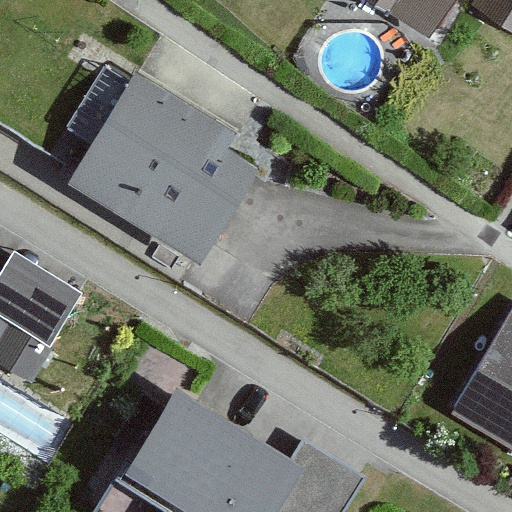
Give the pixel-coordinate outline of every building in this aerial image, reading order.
[(367,0),(416,32),(439,0),(367,0)] [(511,0),(468,0),(464,7),(511,37),(511,0)] [(180,262),(246,170),(207,137),(213,125),(132,73),(53,184),(180,262)] [(0,322),(38,347),(71,296),(3,252),(0,257),(0,322)] [(511,312),(504,308),(437,422),(511,459),(511,312)] [(109,470),(175,511),(248,511),(250,510),(252,511),(326,511),(350,475),(294,439),(276,467),(158,392),(109,470)]
